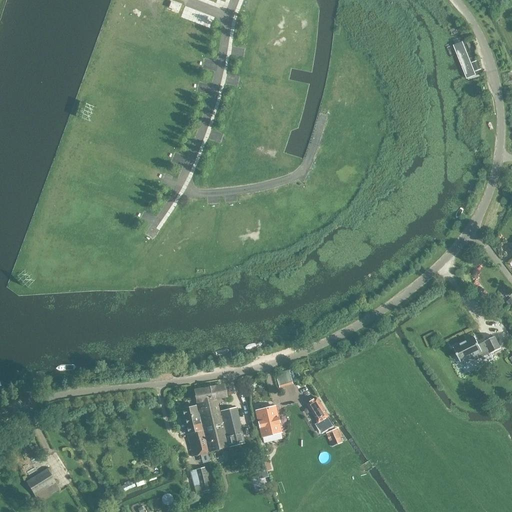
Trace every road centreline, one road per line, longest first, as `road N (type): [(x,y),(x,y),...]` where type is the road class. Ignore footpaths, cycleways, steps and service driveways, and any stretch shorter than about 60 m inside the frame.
road 1 (unclassified): [(0,413),(305,349),(397,302),(448,260),(485,211),(503,132),(494,71),(457,0)]
road 2 (residential): [(180,188),(210,118),(241,0)]
road 3 (residential): [(180,188),(197,199),(298,180),(320,122)]
